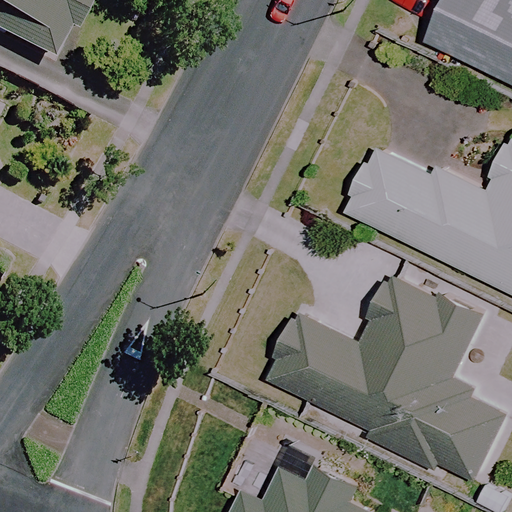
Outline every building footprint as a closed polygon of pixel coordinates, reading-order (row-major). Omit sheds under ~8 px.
[(0,0),(0,24),(11,30),(3,45),(50,67),(81,0),(0,0)] [(511,0),(442,0),(423,41),(511,84),(511,0)] [(511,139),(487,191),(437,166),(433,174),(373,144),(341,208),(511,292),(511,139)] [(483,317),(389,272),(362,328),(305,301),(267,380),(371,429),(368,435),(473,485),(511,405),(455,378),(483,317)] [(362,486),(319,463),(310,480),(282,465),(264,499),(246,489),(233,511),(380,511),(355,499),(362,486)]
